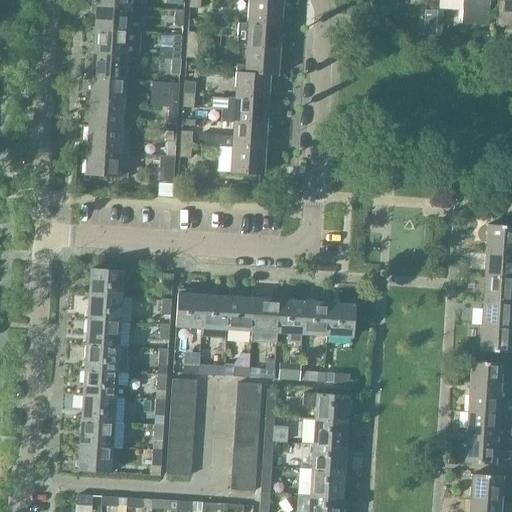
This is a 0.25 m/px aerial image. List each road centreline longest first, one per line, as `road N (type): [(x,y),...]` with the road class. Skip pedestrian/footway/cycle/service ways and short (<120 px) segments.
road 1 (residential): [(45,236),(299,243),(319,0)]
road 2 (residential): [(18,511),(31,441),(45,236)]
road 3 (residential): [(45,236),(37,197),(49,0)]
